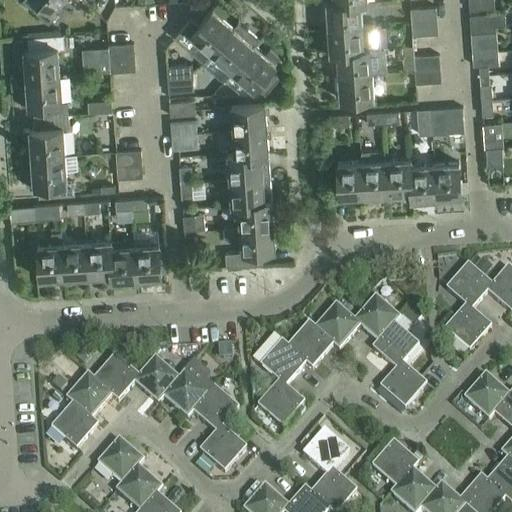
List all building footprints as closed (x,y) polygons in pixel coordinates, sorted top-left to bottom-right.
[(60,0),(22,0),(49,23),(57,14),(52,10),(60,0)] [(359,2),(359,0),(344,0),(333,1),(326,1),(328,27),(361,25),(359,2)] [(468,0),(469,8),(495,7),(494,0),(468,0)] [(234,25),(233,25),(223,16),(227,11),(217,2),(198,23),(191,16),(174,36),(187,47),(196,46),(200,41),(211,51),(234,25)] [(411,21),(436,19),(435,7),(410,9),(411,21)] [(471,32),(496,31),(496,24),(506,24),(505,10),(469,13),(471,32)] [(412,35),(437,33),(436,19),(411,21),(412,35)] [(231,68),(254,43),(243,34),(248,29),(238,20),(233,25),(234,25),(211,51),(231,68)] [(363,47),(370,47),(380,46),(378,23),(361,25),(328,27),(329,40),(325,40),(321,44),(322,51),(330,50),(330,51),(337,51),(336,50),(363,48),(363,47)] [(59,75),(57,48),(63,47),(62,34),(28,36),(29,48),(17,49),(18,63),(25,62),(26,77),(59,75)] [(472,50),(497,49),(496,36),(471,37),(472,50)] [(396,40),(386,40),(386,61),(396,61),(396,40)] [(109,58),(133,56),(132,42),(108,44),(108,46),(109,58)] [(265,53),(254,43),(231,68),(253,87),(257,83),(265,91),(279,75),(270,67),(280,56),(270,47),(265,53)] [(109,70),(109,58),(108,46),(99,46),(100,70),(109,70)] [(338,73),(372,71),(370,47),(363,47),(363,48),(336,50),(337,51),(338,73)] [(473,65),(479,64),(498,62),(497,49),(472,50),(473,65)] [(414,68),(439,66),(438,55),(413,56),(414,68)] [(110,71),(134,70),(133,56),(109,58),(109,70),(110,71)] [(168,77),(193,75),(192,62),(167,64),(168,77)] [(415,83),(440,81),(439,66),(414,68),(415,83)] [(340,98),(374,96),(372,71),(338,73),(340,98)] [(61,102),(59,75),(26,77),(27,91),(19,91),(20,105),(32,104),(33,116),(68,114),(67,101),(61,102)] [(169,91),(194,90),(193,75),(168,77),(169,91)] [(481,97),(492,97),(491,82),(480,83),(481,97)] [(482,114),(493,114),(492,97),(481,97),(482,114)] [(461,123),(473,122),(471,98),(460,98),(461,123)] [(170,115),(196,113),(195,99),(169,101),(170,115)] [(231,129),(267,127),(265,102),(230,105),(231,129)] [(431,133),(446,132),(444,106),(429,107),(431,133)] [(419,134),(431,133),(429,107),(417,108),(419,134)] [(382,122),(399,121),(398,110),(381,111),(382,122)] [(367,123),(382,122),(381,111),(367,112),(367,123)] [(334,125),(349,124),(348,113),(333,114),(334,125)] [(64,154),(62,127),(69,126),(68,114),(33,116),(34,128),(22,129),(23,143),(30,142),(31,156),(64,154)] [(172,133),(197,132),(196,118),(171,120),(172,133)] [(269,152),(267,127),(231,129),(233,153),(261,152),(261,153),(269,152)] [(484,146),(495,146),(495,131),(483,132),(484,146)] [(173,149),(179,148),(198,147),(197,132),(172,133),(173,149)] [(362,160),(359,160),(362,194),(387,192),(385,158),(384,150),(377,148),(362,149),(362,160)] [(116,165),(141,163),(140,150),(115,151),(116,165)] [(387,192),(411,191),(409,165),(410,165),(410,157),(386,158),(385,151),(384,150),(385,158),(387,192)] [(228,178),(263,176),(270,175),(269,152),(261,153),(261,152),(233,153),(226,154),(228,178)] [(66,181),(64,154),(31,156),(32,171),(25,171),(26,185),(38,184),(39,196),(73,194),(72,181),(66,181)] [(339,195),(362,194),(359,160),(337,161),(339,195)] [(436,196),(461,195),(459,162),(434,163),(436,196)] [(116,178),(141,176),(141,163),(116,165),(116,178)] [(411,198),(436,196),(434,163),(410,165),(409,165),(411,191),(411,198)] [(181,181),(192,181),(191,165),(180,166),(181,181)] [(263,176),(228,178),(230,205),(238,204),(238,202),(265,200),(265,198),(272,198),(270,175),(263,176)] [(182,198),(193,198),(192,181),(181,181),(182,198)] [(132,209),(148,208),(147,197),(131,198),(132,209)] [(116,210),(132,209),(131,198),(115,199),(116,210)] [(239,226),(274,223),(272,198),(265,198),(265,200),(238,202),(238,204),(239,225),(239,226)] [(84,213),(100,211),(100,200),(84,201),(84,213)] [(69,214),(84,213),(84,201),(68,202),(69,214)] [(54,217),(61,217),(60,203),(34,204),(35,219),(54,217)] [(184,230),(196,229),(195,214),(183,214),(184,230)] [(63,242),(61,217),(54,217),(55,231),(51,231),(52,243),(38,244),(40,278),(41,281),(56,280),(57,276),(64,276),(62,242),(63,242)] [(275,248),(274,223),(239,226),(239,225),(223,226),(224,236),(240,235),(241,250),(225,251),(226,265),(262,262),(261,249),(275,248)] [(111,273),(110,246),(111,246),(110,239),(86,240),(89,274),(111,272),(111,273)] [(64,276),(89,274),(86,240),(63,242),(62,242),(64,276)] [(137,278),(161,276),(159,243),(134,244),(137,278)] [(137,278),(134,244),(111,246),(110,246),(111,273),(111,272),(112,279),(137,278)] [(472,311),(487,293),(492,286),(468,265),(447,290),(472,311)] [(511,271),(508,268),(492,286),(487,293),(511,314),(511,313),(511,271)] [(470,353),(491,328),(472,311),(447,290),(446,291),(466,307),(445,331),(470,353)] [(378,343),(399,319),(376,298),(363,312),(355,321),(360,328),(378,343)] [(339,352),(360,328),(355,321),(336,305),(315,329),(309,324),(308,325),(333,346),(339,352)] [(396,370),(418,346),(395,326),(400,319),(399,319),(378,343),(372,349),(396,370)] [(312,370),(333,346),(308,325),(288,348),(287,349),(306,365),(312,370)] [(274,336),(252,360),(279,383),(279,382),(286,388),(306,365),(287,349),(288,348),(274,336)] [(231,345),(218,347),(218,356),(223,359),(232,358),(231,345)] [(405,411),(427,386),(403,365),(419,346),(418,346),(396,370),(380,389),(405,411)] [(153,350),(147,356),(153,361),(158,354),(153,350)] [(135,384),(139,377),(115,357),(94,381),(88,375),(87,376),(112,398),(118,403),(135,384)] [(179,380),(155,359),(139,377),(135,384),(159,405),(164,399),(186,375),(185,374),(179,380)] [(208,394),(186,375),(164,399),(188,420),(193,414),(215,389),(214,388),(208,394)] [(488,420),(493,414),(509,395),(486,375),(464,400),(488,420)] [(92,421),(112,398),(87,376),(67,399),(92,421)] [(264,400),(258,407),(283,429),(304,404),(286,388),(279,382),(279,383),(274,388),(270,392),(264,400)] [(216,434),(238,409),(215,389),(193,414),(216,434)] [(511,393),(510,396),(509,395),(493,414),(511,430),(511,393)] [(77,451),(98,426),(92,421),(67,399),(66,400),(73,405),(52,429),(77,451)] [(225,474),(247,449),(237,441),(223,428),(229,421),(239,410),(238,409),(216,434),(200,452),(225,474)] [(325,431),(303,456),(327,477),(332,470),(349,452),(325,431)] [(117,493),(139,468),(144,462),(119,440),(98,465),(122,486),(116,492),(117,493)] [(511,463),(511,441),(501,454),(507,460),(511,463)] [(397,490),(413,471),(419,465),(394,443),(372,468),(396,489),(397,490)] [(511,504),(511,463),(507,460),(487,483),(506,499),(511,504)] [(142,511),(157,495),(163,489),(139,468),(117,493),(138,511),(142,511)] [(329,511),(339,511),(357,492),(332,470),(327,477),(311,494),(330,511),(329,511)] [(396,489),(391,495),(409,511),(419,511),(421,511),(420,510),(436,491),(413,471),(397,490),(396,489)] [(481,477),(460,501),(466,506),(465,508),(470,511),(494,511),(505,500),(506,499),(487,483),(481,477)] [(422,511),(461,511),(465,508),(460,501),(442,485),(436,491),(420,510),(421,511),(422,511)] [(265,487),(243,511),(286,511),(290,508),(289,508),(273,493),(265,487)] [(311,494),(305,489),(289,508),(290,508),(286,511),(329,511),(330,511),(311,494)] [(176,511),(157,495),(142,511),(176,511)]
